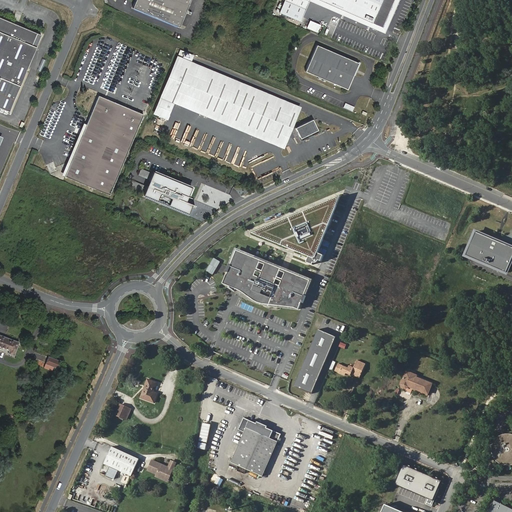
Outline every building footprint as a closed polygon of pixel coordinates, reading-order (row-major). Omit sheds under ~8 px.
[(190,0),(136,0),(133,8),(179,27),(190,0)] [(284,0),(279,12),(300,21),(308,0),(319,0),(382,27),(393,0),(284,0)] [(37,33),(0,17),(0,107),(10,111),(37,47),(32,45),(37,33)] [(317,32),(320,25),(309,20),(306,28),(317,32)] [(42,35),(37,33),(32,45),(37,47),(42,35)] [(358,63),(317,45),(306,71),(347,89),(358,63)] [(300,106),(177,56),(153,114),(167,120),(174,104),(283,149),(300,106)] [(141,114),(98,97),(65,176),(107,194),(141,114)] [(352,111),(354,107),(345,103),(343,108),(352,111)] [(313,120),(295,128),(300,139),(318,130),(313,120)] [(188,197),(192,188),(153,172),(143,195),(188,214),(192,205),(187,203),(186,202),(188,197)] [(129,179),(126,186),(141,192),(144,185),(129,179)] [(228,195),(204,185),(195,206),(211,213),(213,207),(222,210),(228,195)] [(318,253),(341,196),(252,234),(309,257),(307,263),(313,265),(313,263),(315,263),(316,263),(317,263),(318,262),(319,261),(321,262),(323,256),(319,254),(318,253)] [(511,247),(476,232),(466,254),(506,273),(511,259),(511,247)] [(309,281),(237,252),(223,284),(239,291),(242,292),(245,295),(251,300),(255,302),(261,304),(265,305),(273,306),(295,308),(297,309),(309,281)] [(310,397),(335,340),(317,332),(292,389),(310,397)] [(0,335),(0,334),(0,346),(3,348),(9,350),(9,352),(14,354),(19,341),(6,336),(5,338),(0,335)] [(49,356),(46,362),(57,367),(60,360),(49,356)] [(353,366),(350,365),(349,364),(348,366),(337,362),(334,369),(345,374),(346,372),(350,373),(351,372),(355,374),(357,370),(361,371),(364,362),(356,359),(354,364),(353,366)] [(412,384),(411,386),(428,392),(432,382),(416,376),(417,374),(406,369),(401,381),(401,382),(401,383),(402,384),(402,385),(403,386),(405,386),(406,386),(407,386),(407,385),(408,385),(408,383),(412,384)] [(147,378),(141,397),(154,402),(158,392),(153,391),(157,382),(147,378)] [(124,417),(128,407),(120,403),(116,414),(124,417)] [(244,431),(231,462),(262,475),(280,433),(243,417),(238,428),(244,431)] [(203,425),(200,438),(207,439),(209,426),(203,425)] [(494,449),(494,450),(494,452),(494,453),(494,454),(495,456),(496,457),(496,458),(498,460),(499,461),(501,462),(503,463),(504,464),(507,464),(508,464),(510,464),(511,464),(511,463),(511,435),(511,436),(507,435),(506,435),(505,436),(504,436),(503,436),(504,438),(499,441),(497,440),(495,443),(495,444),(494,445),(494,449)] [(140,458),(112,445),(105,462),(132,475),(140,458)] [(163,463),(153,459),(148,469),(157,473),(157,475),(165,479),(170,469),(172,471),(177,461),(172,459),(169,466),(166,464),(165,465),(163,464),(163,463)] [(442,482),(405,465),(395,486),(433,503),(442,482)] [(488,511),(511,511),(511,509),(495,501),(488,511)]
